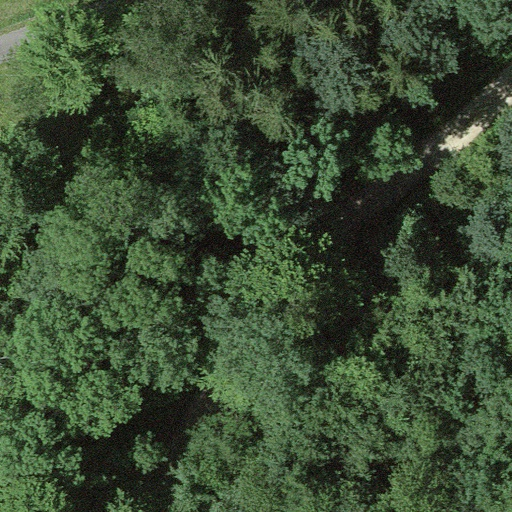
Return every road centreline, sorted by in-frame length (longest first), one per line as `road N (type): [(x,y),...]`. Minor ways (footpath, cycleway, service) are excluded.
road 1 (track): [(511,72),(267,299),(162,511)]
road 2 (track): [(147,0),(0,51)]
